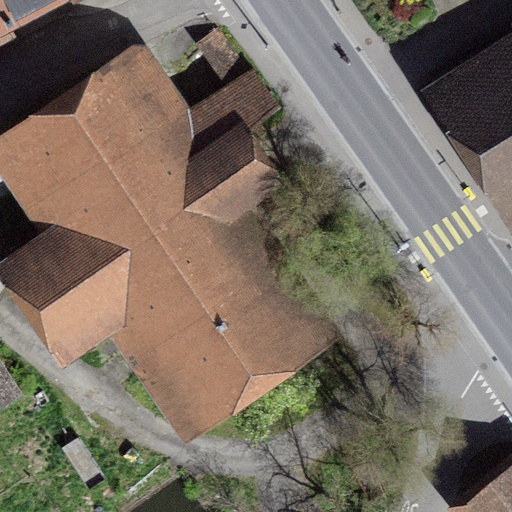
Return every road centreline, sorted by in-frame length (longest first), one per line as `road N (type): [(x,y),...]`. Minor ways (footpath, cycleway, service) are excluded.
road 1 (primary): [(510,325),(360,117)]
road 2 (residential): [(510,325),(451,419),(424,511)]
road 3 (residential): [(170,0),(0,89)]
road 4 (residential): [(511,10),(360,117)]
road 5 (primary): [(360,117),(281,0)]
